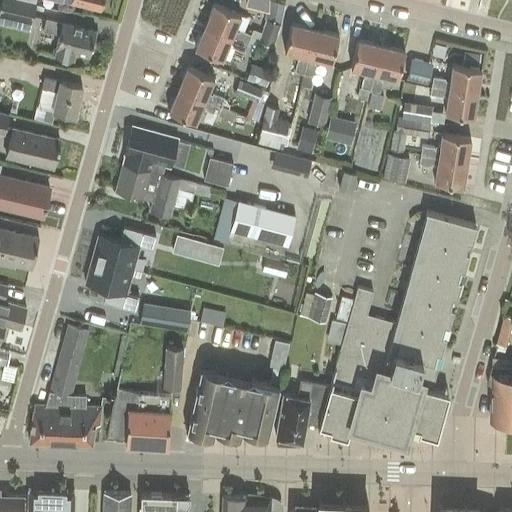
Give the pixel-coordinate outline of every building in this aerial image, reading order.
[(0,13),(32,21),(36,5),(17,0),(2,0),(0,9),(0,13)] [(205,24),(247,43),(258,46),(260,42),(273,46),(280,23),(285,4),(273,0),(268,0),(264,18),(266,19),(261,32),(253,29),(250,34),(240,29),(239,32),(234,30),(241,14),(214,3),(205,24)] [(62,22),(47,18),(44,29),(60,33),(56,47),(57,47),(55,55),(73,59),(75,52),(89,55),(96,30),(63,21),(62,22)] [(304,72),(315,28),(292,22),(285,51),(302,55),(301,59),(298,59),(296,70),(304,72)] [(243,51),(247,43),(205,24),(195,47),(222,58),(229,42),(234,44),(233,46),(243,51)] [(315,28),(304,72),(313,75),(316,63),(314,62),(315,58),(332,62),(339,33),(315,28)] [(370,89),(381,44),(358,38),(351,67),(368,71),(367,76),(365,75),(362,87),(360,86),(357,98),(367,100),(370,89)] [(381,44),(370,89),(380,91),(382,79),(380,79),(381,74),(398,78),(405,50),(381,44)] [(481,54),(465,52),(464,64),(480,66),(481,54)] [(427,83),(433,63),(411,57),(406,78),(427,83)] [(272,70),(252,63),(247,79),(266,86),(272,70)] [(432,85),(478,92),(481,68),(452,64),(450,81),(445,81),(445,78),(433,77),(432,85)] [(178,88),(220,105),(224,97),(213,92),(212,94),(208,93),(214,77),(187,65),(178,88)] [(305,75),(302,86),(312,88),(314,77),(305,75)] [(60,80),(45,76),(43,86),(58,90),(53,110),(75,115),(82,85),(61,80),(60,80)] [(263,103),(268,91),(239,79),(233,91),(257,101),(263,103)] [(474,116),(478,92),(432,85),(431,95),(442,96),(443,94),(447,95),(445,112),(474,116)] [(236,112),(220,105),(178,88),(168,110),(196,121),(202,105),(207,107),(206,109),(233,120),(236,112)] [(308,120),(325,125),(332,97),(315,93),(308,120)] [(434,105),(405,101),(403,116),(432,120),(434,105)] [(277,118),(279,107),(266,104),(264,114),(263,114),(257,141),(282,148),(289,120),(277,118)] [(13,128),(6,126),(8,114),(0,112),(0,132),(4,134),(4,133),(11,135),(6,156),(53,166),(59,138),(13,128)] [(351,144),(356,121),(331,115),(325,138),(351,144)] [(427,138),(430,121),(398,116),(396,131),(393,131),(390,149),(404,151),(406,134),(427,138)] [(308,123),(301,146),(317,150),(324,128),(308,123)] [(171,165),(178,138),(133,126),(130,135),(123,162),(160,173),(161,172),(164,163),(171,165)] [(421,154),(467,161),(471,137),(441,133),(439,150),(434,149),(434,147),(423,145),(421,154)] [(410,157),(387,153),(382,177),(406,181),(410,157)] [(463,185),(467,161),(421,154),(420,163),(432,165),(432,163),(437,163),(434,181),(463,185)] [(211,157),(205,180),(228,185),(234,163),(211,157)] [(298,157),(294,172),(307,176),(311,160),(298,157)] [(161,172),(160,173),(123,163),(115,189),(143,197),(153,199),(150,210),(170,215),(173,204),(189,209),(193,192),(209,197),(212,187),(180,178),(161,172)] [(345,169),(339,188),(352,191),(357,172),(345,169)] [(0,206),(42,216),(49,187),(0,175),(0,206)] [(227,197),(216,238),(228,241),(231,230),(239,200),(227,197)] [(239,200),(231,230),(287,245),(295,215),(239,200)] [(358,286),(330,384),(319,426),(318,429),(347,437),(350,425),(405,441),(409,429),(431,435),(443,391),(425,386),(432,363),(437,364),(476,224),(426,210),(426,211),(432,213),(402,323),(367,313),(373,290),(358,286)] [(96,233),(90,257),(131,268),(138,244),(150,248),(154,234),(122,226),(119,239),(96,233)] [(36,252),(39,238),(0,228),(0,262),(14,266),(15,263),(31,267),(34,251),(36,252)] [(183,231),(178,248),(226,262),(231,246),(183,231)] [(131,268),(90,257),(83,281),(105,287),(102,301),(133,309),(137,296),(125,292),(131,268)] [(0,343),(0,344),(6,325),(19,329),(26,306),(4,300),(8,285),(0,282),(0,343)] [(305,313),(331,319),(336,293),(310,288),(305,313)] [(164,327),(167,305),(144,301),(140,323),(164,327)] [(211,323),(214,309),(203,306),(200,321),(211,323)] [(511,314),(508,314),(503,341),(511,342),(511,339),(511,314)] [(71,393),(84,348),(89,330),(68,324),(50,390),(49,390),(45,404),(34,403),(29,441),(92,444),(95,424),(99,425),(101,406),(85,405),(85,394),(71,393)] [(284,368),(289,342),(275,339),(269,364),(284,368)] [(181,387),(183,347),(165,345),(163,386),(181,387)] [(511,365),(492,365),(487,383),(491,383),(490,416),(493,419),(511,419),(511,365)] [(268,437),(279,386),(200,367),(186,430),(213,437),(215,431),(241,437),(242,431),(268,437)] [(319,426),(330,384),(300,379),(298,395),(283,392),(275,436),(302,440),(307,412),(320,414),(317,425),(319,426)] [(167,447),(169,410),(170,394),(138,392),(116,386),(111,406),(106,439),(126,440),(125,444),(167,447)] [(73,511),(75,491),(28,489),(27,511),(73,511)] [(130,511),(131,492),(104,491),(103,511),(130,511)] [(22,511),(23,495),(0,493),(0,511),(22,511)] [(181,511),(184,507),(183,507),(168,498),(169,495),(170,495),(170,493),(141,493),(140,511),(181,511)] [(281,511),(281,509),(281,505),(279,501),(277,499),(273,497),(269,497),(223,495),(221,511),(281,511)] [(367,511),(368,503),(319,501),(319,509),(292,508),(291,511),(367,511)]
